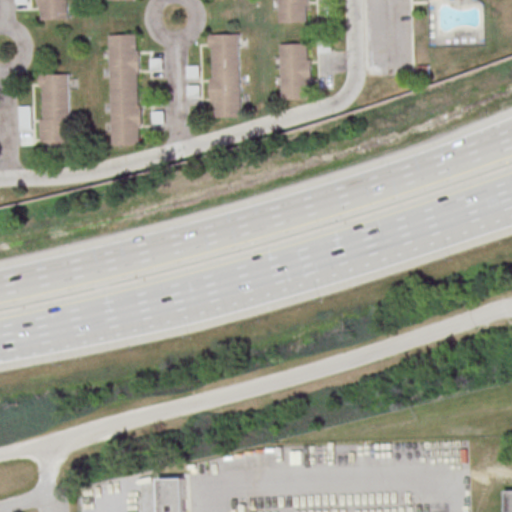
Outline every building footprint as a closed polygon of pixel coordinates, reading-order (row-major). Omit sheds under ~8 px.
[(70,18),(68,0),(40,0),(41,19),(70,18)] [(279,0),(280,22),(309,21),(308,0),(279,0)] [(114,145),(142,144),(139,33),(111,34),(114,145)] [(242,116),(240,33),(212,33),(214,117),(242,116)] [(310,42),(281,43),(283,98),(311,98),(310,42)] [(71,73),(43,74),(44,117),(42,117),(42,149),(73,148),(71,73)] [(161,478),(161,511),(186,511),(186,477),(161,478)]
